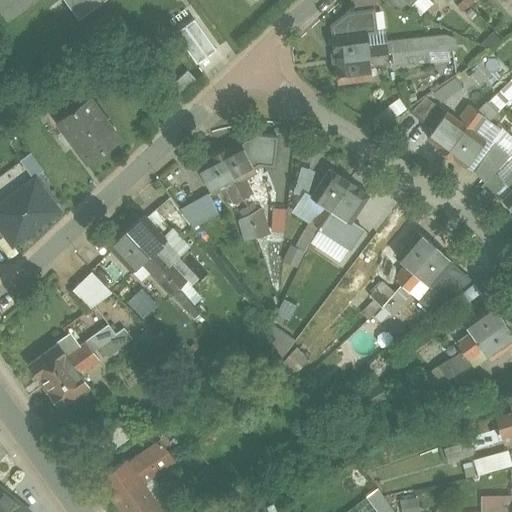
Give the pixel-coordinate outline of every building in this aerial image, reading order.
[(67,0),(79,17),(102,0),(67,0)] [(471,5),(465,0),(463,0),(459,4),(465,11),(471,5)] [(373,8),(347,11),(332,23),(334,34),(333,34),(336,49),(337,49),(338,58),(387,51),(386,40),(368,42),(366,31),(376,30),(373,8)] [(213,46),(193,17),(175,30),(195,59),(213,46)] [(437,35),(386,40),(387,51),(393,51),(439,48),(437,35)] [(439,48),(393,51),(394,63),(449,57),(448,47),(439,48)] [(387,51),(338,58),(339,64),(338,64),(340,80),(372,75),(370,60),(374,59),(375,63),(389,61),(387,51)] [(450,102),(447,100),(461,81),(445,70),(416,113),(434,125),(450,102)] [(74,107),(104,149),(122,136),(121,135),(120,135),(106,116),(107,115),(106,114),(104,116),(90,97),(91,97),(90,95),(74,107)] [(461,120),(447,110),(428,136),(440,145),(439,145),(446,151),(477,109),(469,103),(460,115),(463,117),(461,120)] [(104,149),(74,107),(57,119),(58,120),(59,120),(73,139),(72,140),(73,140),(75,139),(89,158),(88,159),(89,160),(104,149)] [(477,109),(446,151),(453,156),(454,155),(465,164),(485,138),(471,128),(474,125),(477,127),(485,115),(477,109)] [(257,132),(241,141),(240,140),(226,147),(225,147),(219,150),(243,196),(252,192),(245,179),(242,180),(240,177),(256,168),(254,165),(260,162),(274,164),(278,134),(257,132)] [(492,138),(471,167),(486,180),(510,154),(492,138)] [(219,150),(212,154),(213,155),(199,162),(214,191),(228,183),(230,187),(227,188),(234,201),(243,197),(243,196),(219,150)] [(343,177),(330,168),(312,194),(325,203),(323,207),(321,205),(313,217),(321,223),(350,179),(344,175),(343,177)] [(0,204),(0,222),(7,232),(13,241),(59,208),(36,178),(0,204)] [(350,179),(321,223),(329,228),(337,216),(335,214),(337,211),(351,220),(369,193),(355,184),(356,183),(350,179)] [(511,188),(503,197),(511,205),(511,188)] [(209,192),(181,208),(194,224),(219,211),(209,192)] [(254,202),(242,208),(245,214),(249,213),(257,208),(254,202)] [(286,207),(274,205),(271,227),(283,228),(286,207)] [(257,208),(249,213),(257,236),(270,232),(262,206),(257,208)] [(257,236),(249,213),(245,214),(240,217),(246,239),(257,236)] [(166,237),(145,214),(133,225),(132,224),(127,229),(180,286),(188,279),(159,249),(157,251),(154,248),(166,237)] [(315,232),(307,225),(292,244),(300,250),(299,261),(312,266),(321,244),(310,238),(315,232)] [(180,286),(127,229),(121,234),(122,235),(111,245),(132,269),(145,257),(147,260),(145,262),(173,292),(180,286)] [(418,230),(397,254),(409,264),(406,267),(404,265),(394,276),(402,283),(435,244),(431,240),(430,240),(418,230)] [(442,249),(435,244),(402,283),(410,290),(419,279),(417,277),(420,274),(432,284),(452,260),(441,250),(442,249)] [(91,266),(72,286),(92,306),(112,287),(91,266)] [(383,280),(371,293),(376,298),(363,312),(369,318),(381,303),(394,290),(383,280)] [(394,290),(381,303),(390,311),(410,290),(402,283),(394,290)] [(145,316),(159,300),(141,284),(127,299),(145,316)] [(491,302),(465,320),(473,332),(470,335),(468,333),(457,341),(462,349),(463,349),(505,319),(501,314),(500,315),(491,302)] [(120,318),(102,330),(102,329),(87,339),(93,348),(94,349),(103,343),(102,342),(122,327),(123,328),(126,326),(120,318)] [(505,319),(463,349),(469,357),(481,349),(479,347),(483,345),(492,358),(511,344),(511,331),(508,326),(509,325),(505,319)] [(122,327),(102,342),(103,343),(109,352),(130,337),(123,328),(122,327)] [(60,341),(30,361),(40,376),(41,376),(46,383),(93,348),(87,339),(71,350),(74,354),(70,357),(60,341)] [(298,345),(284,359),(296,371),(310,357),(298,345)] [(93,348),(46,383),(50,389),(60,404),(89,383),(78,368),(82,365),(84,368),(100,357),(94,349),(93,348)] [(462,349),(444,360),(453,373),(471,361),(469,357),(463,349),(462,349)] [(511,396),(511,397),(511,399),(511,413),(511,414),(511,411),(496,415),(499,425),(511,421),(511,396)] [(511,421),(499,425),(501,435),(511,431),(511,421)] [(469,435),(444,445),(450,459),(473,449),(470,441),(477,438),(479,441),(491,436),(487,426),(468,434),(469,435)] [(127,457),(101,476),(117,499),(118,498),(118,499),(143,481),(144,481),(173,459),(162,443),(163,443),(162,441),(160,441),(159,440),(130,461),(127,457)] [(472,455),(476,472),(511,462),(511,459),(508,445),(472,455)] [(375,485),(365,471),(356,478),(366,491),(375,485)] [(143,481),(118,499),(127,511),(142,511),(141,510),(157,499),(144,481),(143,481)] [(397,511),(377,484),(353,501),(361,511),(397,511)] [(0,506),(10,494),(0,486),(0,506)] [(407,511),(419,509),(416,493),(400,497),(403,511),(407,511)] [(31,511),(10,494),(0,506),(0,511),(31,511)] [(511,494),(494,495),(494,511),(511,510),(511,494)] [(494,495),(483,495),(483,511),(492,511),(494,511),(494,495)] [(166,511),(157,499),(141,510),(142,511),(166,511)]
